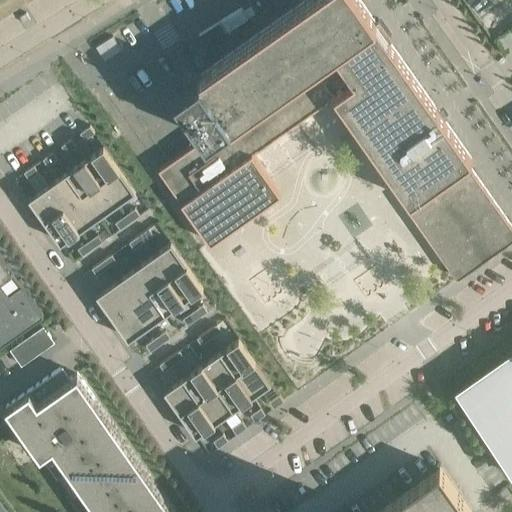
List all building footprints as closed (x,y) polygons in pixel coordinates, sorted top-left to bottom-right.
[(174,92),(205,135),(229,118),(235,127),(253,152),(335,94),(409,199),(404,202),(457,278),(511,239),(511,225),(467,161),(472,157),(442,116),(382,31),(378,25),(360,0),(304,0),(200,74),(191,80),(174,92)] [(229,118),(205,135),(158,168),(210,242),(281,192),(253,152),(235,127),(229,118)] [(94,132),(90,125),(80,132),(84,139),(94,132)] [(76,145),(71,138),(61,145),(66,152),(76,145)] [(119,167),(103,144),(84,157),(100,180),(119,167)] [(57,158),(52,152),(42,159),(47,165),(57,158)] [(84,157),(66,171),(82,193),(100,180),(84,157)] [(34,165),(24,172),(29,178),(38,171),(34,165)] [(100,180),(116,202),(135,189),(119,167),(100,180)] [(66,171),(47,184),(63,206),(82,193),(66,171)] [(97,216),(116,202),(100,180),(82,193),(97,216)] [(28,197),(44,219),(63,206),(47,184),(28,197)] [(79,229),(97,216),(82,193),(63,206),(79,229)] [(60,242),(79,229),(63,206),(44,219),(60,242)] [(125,215),(129,221),(139,215),(135,208),(125,215)] [(129,221),(125,215),(115,222),(120,228),(129,221)] [(139,235),(143,241),(153,234),(149,228),(139,235)] [(87,241),(92,248),(102,241),(97,234),(87,241)] [(143,241),(139,235),(129,242),(134,248),(143,241)] [(187,263),(171,240),(152,254),(168,276),(187,263)] [(92,248),(87,241),(78,248),(82,255),(92,248)] [(0,345),(43,315),(0,253),(0,345)] [(101,261),(106,268),(116,261),(111,254),(101,261)] [(152,254),(133,267),(149,289),(168,276),(152,254)] [(106,268),(101,261),(92,268),(96,275),(106,268)] [(168,276),(184,299),(202,285),(187,263),(168,276)] [(133,267),(115,280),(131,302),(149,289),(133,267)] [(165,312),(184,299),(168,276),(149,289),(165,312)] [(96,293),(112,315),(131,302),(115,280),(96,293)] [(147,325),(165,312),(149,289),(131,302),(147,325)] [(128,338),(147,325),(131,302),(112,315),(128,338)] [(202,304),(192,311),(197,318),(207,311),(202,304)] [(197,318),(192,311),(183,318),(187,325),(197,318)] [(206,331),(211,337),(221,330),(216,324),(206,331)] [(10,349),(21,365),(54,341),(43,325),(10,349)] [(155,337),(160,344),(170,337),(165,330),(155,337)] [(211,337),(206,331),(197,338),(201,344),(211,337)] [(160,344),(155,337),(145,344),(150,351),(160,344)] [(254,359),(238,337),(220,350),(236,372),(254,359)] [(511,347),(455,387),(511,468),(511,347)] [(169,357),(174,364),(184,357),(179,350),(169,357)] [(220,350),(201,363),(217,385),(236,372),(220,350)] [(174,364),(169,357),(159,364),(164,371),(174,364)] [(236,372),(252,395),(270,382),(254,359),(236,372)] [(201,363),(183,376),(198,398),(217,385),(201,363)] [(174,511),(81,379),(77,373),(68,380),(59,368),(5,406),(40,455),(43,453),(42,453),(53,446),(68,468),(66,470),(67,471),(69,469),(98,511),(174,511)] [(233,408),(252,395),(236,372),(217,385),(233,408)] [(164,389),(180,412),(198,398),(183,376),(164,389)] [(214,421),(233,408),(217,385),(198,398),(214,421)] [(284,401),(279,394),(269,401),(274,408),(284,401)] [(196,434),(214,421),(198,398),(180,412),(196,434)] [(265,414),(260,407),(250,414),(255,421),(265,414)] [(246,427),(242,420),(232,427),(236,434),(246,427)] [(228,440),(223,433),(213,440),(218,447),(228,440)] [(470,511),(439,468),(405,492),(418,511),(470,511)] [(418,511),(405,492),(376,511),(418,511)]
